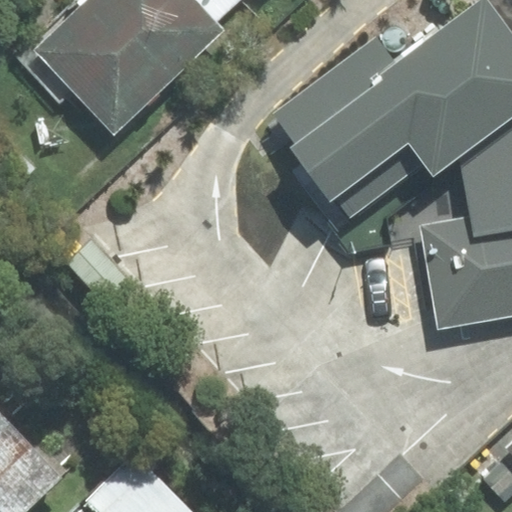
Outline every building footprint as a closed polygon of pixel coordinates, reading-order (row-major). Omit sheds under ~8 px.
[(83,0),(37,49),(123,131),(227,22),(220,15),(234,0),(83,0)] [(329,193),(406,134),(434,170),(511,109),(511,24),(493,0),(465,0),(393,55),(375,31),(268,113),(329,193)] [(414,219),(433,322),(511,312),(511,131),(460,169),(466,212),(414,219)] [(0,419),(0,511),(38,511),(64,488),(0,419)] [(511,441),(476,476),(505,505),(511,498),(511,441)] [(180,511),(135,460),(75,511),(180,511)]
